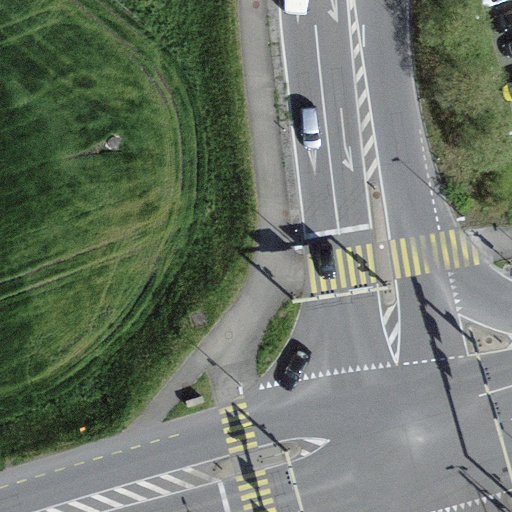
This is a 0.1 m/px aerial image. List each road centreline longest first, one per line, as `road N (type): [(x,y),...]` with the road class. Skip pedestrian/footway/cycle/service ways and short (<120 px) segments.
road 1 (primary): [(352,0),(412,438)]
road 2 (primary): [(412,438),(142,511)]
